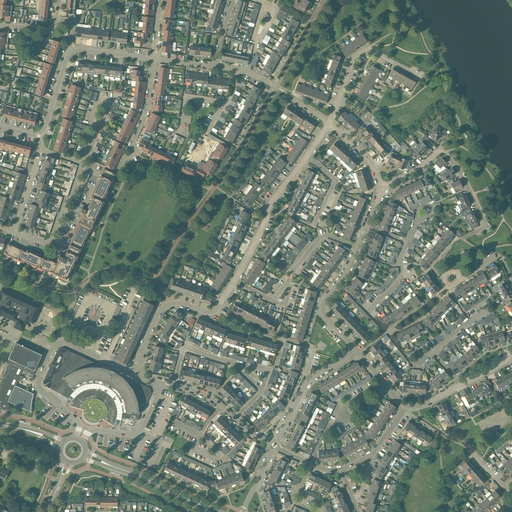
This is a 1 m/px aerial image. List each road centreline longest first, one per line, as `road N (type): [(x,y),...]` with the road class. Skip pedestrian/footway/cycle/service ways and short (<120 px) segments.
road 1 (residential): [(459,238),(485,223),(443,153),(379,189)]
road 2 (residential): [(106,361),(59,341),(38,383),(76,419),(74,438)]
road 3 (residential): [(141,377),(158,311),(180,304),(211,312),(234,281)]
road 4 (residential): [(329,123),(355,56),(367,48),(421,77)]
road 5 (residential): [(234,281),(271,204),(306,155)]
road 6 (residential): [(115,172),(148,106),(153,58)]
road 7 (residential): [(355,349),(322,302),(358,249)]
road 8 (residential): [(15,231),(51,239),(82,163)]
